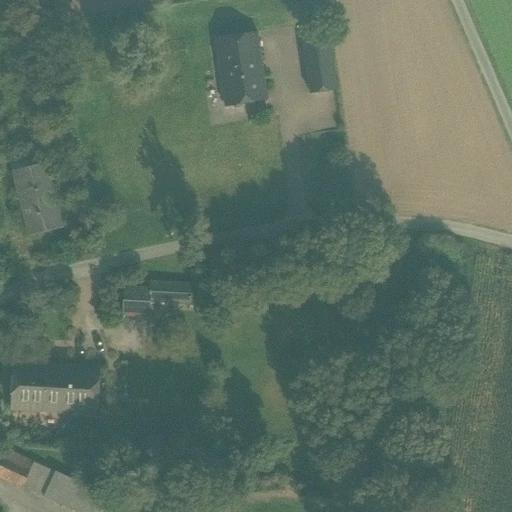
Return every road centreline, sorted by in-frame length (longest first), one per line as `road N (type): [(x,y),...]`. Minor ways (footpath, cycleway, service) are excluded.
road 1 (unclassified): [(0,297),(120,258),(353,223),(477,232),(511,243)]
road 2 (track): [(456,0),(511,131)]
